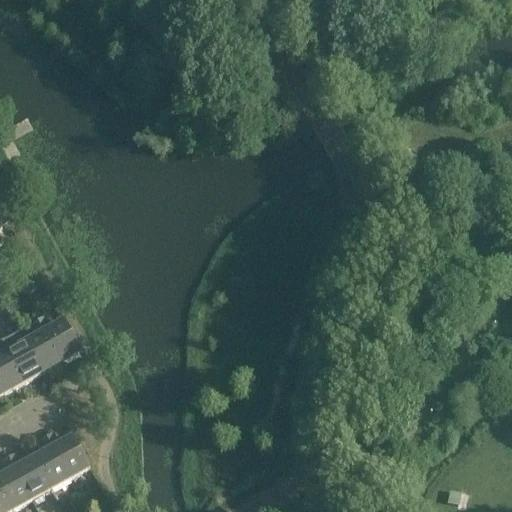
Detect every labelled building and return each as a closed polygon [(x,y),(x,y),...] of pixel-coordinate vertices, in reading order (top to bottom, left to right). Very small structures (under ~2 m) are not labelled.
[(0,231),(9,227),(0,209),(0,246),(3,245),(0,239),(0,231)] [(81,356),(64,325),(51,332),(44,320),(37,324),(61,367),(81,356)] [(61,367),(37,324),(30,328),(36,340),(25,346),(42,378),(61,367)] [(42,378),(25,346),(13,353),(6,341),(0,344),(0,345),(23,388),(42,378)] [(23,388),(0,345),(0,390),(4,398),(23,388)] [(90,472),(72,441),(60,448),(53,437),(46,441),(70,483),(90,472)] [(70,483),(46,441),(39,444),(45,456),(33,462),(51,494),(70,483)] [(51,494),(33,462),(22,469),(15,458),(8,461),(32,504),(51,494)] [(17,511),(32,504),(8,461),(1,465),(8,477),(0,480),(0,491),(11,511),(17,511)] [(0,511),(11,511),(0,491),(0,511)]
